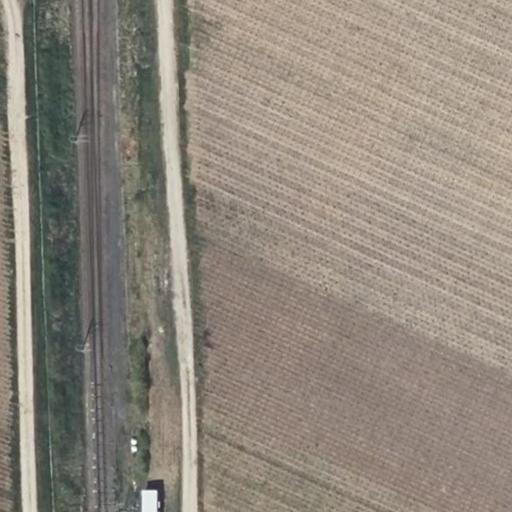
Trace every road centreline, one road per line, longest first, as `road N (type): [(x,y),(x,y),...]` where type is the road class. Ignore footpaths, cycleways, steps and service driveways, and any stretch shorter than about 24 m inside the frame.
road 1 (track): [(166,0),(190,511)]
road 2 (track): [(11,0),(31,511)]
